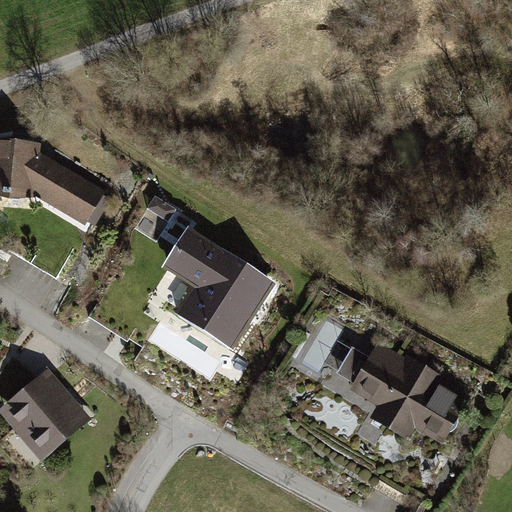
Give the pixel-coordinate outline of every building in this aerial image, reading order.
[(37,148),(0,144),(0,191),(33,195),(33,190),(85,221),(100,195),(78,182),(76,185),(67,179),(69,176),(47,163),(45,166),(36,161),(37,148)] [(147,209),(168,223),(176,211),(155,197),(147,209)] [(30,263),(56,279),(74,249),(48,233),(30,263)] [(270,285),(191,234),(169,268),(198,286),(183,311),(233,343),(270,285)] [(409,364),(381,347),(358,387),(386,404),(381,411),(382,411),(379,417),(405,433),(408,427),(409,428),(413,421),(441,438),(466,397),(442,383),(410,363),(409,364)] [(244,372),(232,364),(218,385),(231,393),(244,372)] [(42,381),(11,408),(44,447),(82,415),(67,397),(60,402),(42,381)]
